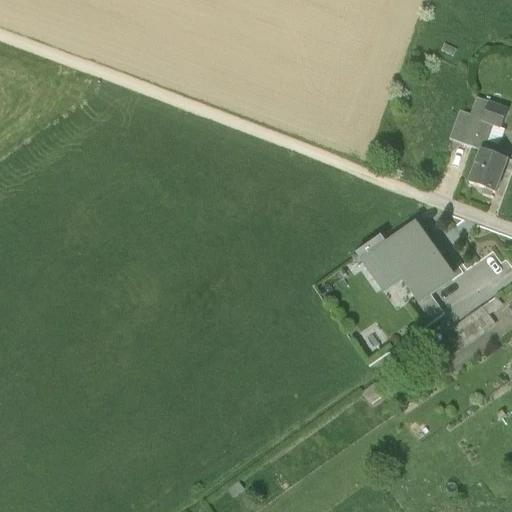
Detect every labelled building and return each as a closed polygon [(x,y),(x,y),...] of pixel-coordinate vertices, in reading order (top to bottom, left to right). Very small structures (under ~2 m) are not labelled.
[(451,145),(472,153),(481,128),(501,136),(509,115),(479,104),(472,122),(461,118),(451,145)] [(504,164),(480,154),(466,189),(491,199),(504,164)] [(458,289),(421,237),(366,276),(386,305),(390,302),(402,318),(413,310),(415,313),(418,317),(435,304),(458,289)] [(510,321),(494,299),(452,329),(468,351),(510,321)] [(415,313),(412,315),(424,331),(444,316),(435,304),(418,317),(415,313)]
